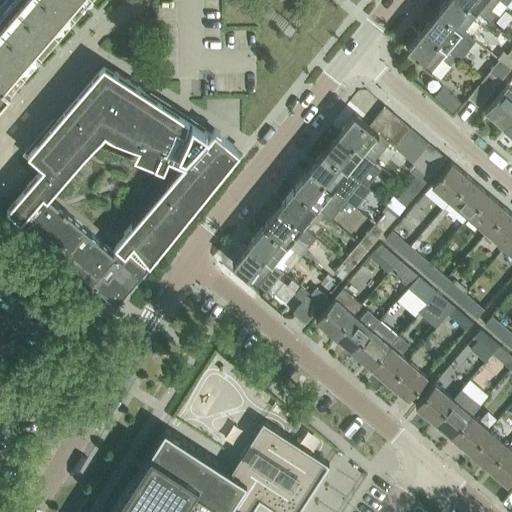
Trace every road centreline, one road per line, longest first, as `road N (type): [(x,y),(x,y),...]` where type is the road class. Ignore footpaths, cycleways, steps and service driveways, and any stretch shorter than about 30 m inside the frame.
road 1 (residential): [(186,259),(425,460)]
road 2 (residential): [(186,259),(32,511)]
road 3 (residential): [(352,50),(186,259)]
road 4 (residential): [(511,186),(352,50)]
road 5 (residential): [(0,142),(106,24),(142,0)]
